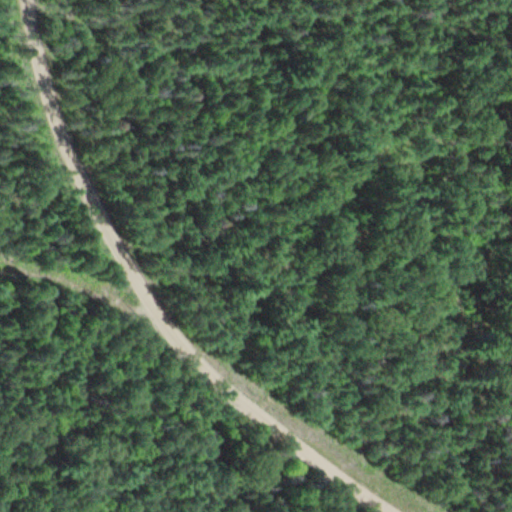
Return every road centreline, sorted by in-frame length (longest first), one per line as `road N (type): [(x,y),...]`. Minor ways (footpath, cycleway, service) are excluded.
road 1 (residential): [(162,319),(82,177),(49,98),(26,0)]
road 2 (residential): [(393,511),(268,426),(162,319)]
